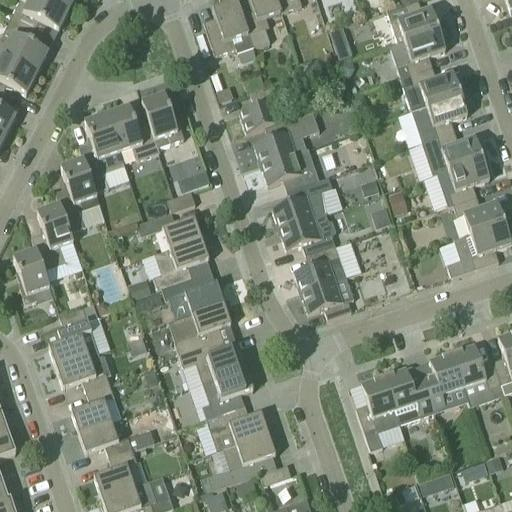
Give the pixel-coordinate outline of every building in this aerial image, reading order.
[(58,36),(68,15),(38,0),(31,0),(27,9),(19,5),(9,25),(33,37),(38,26),(58,36)] [(38,0),(68,15),(75,0),(38,0)] [(248,40),(251,51),(252,53),(269,48),(264,34),(268,33),(265,24),(280,19),(273,0),(246,0),(250,9),(239,13),(236,7),(247,40),(248,40)] [(304,0),(273,0),(280,19),(301,11),(298,2),(304,0)] [(236,56),(251,51),(248,40),(247,40),(236,7),(235,2),(218,8),(219,12),(212,14),(217,31),(205,35),(214,62),(235,54),(236,56)] [(389,52),(403,47),(437,35),(430,15),(421,18),(417,6),(386,17),(397,49),(389,51),(389,52)] [(9,25),(0,43),(0,60),(1,61),(36,79),(47,57),(27,47),(33,37),(9,25)] [(396,73),(397,72),(401,84),(432,73),(428,62),(444,56),(437,35),(403,47),(389,52),(396,73)] [(351,60),(347,50),(335,54),(338,64),(351,60)] [(25,100),(36,79),(1,61),(0,62),(0,100),(0,101),(6,90),(25,100)] [(314,76),(310,65),(299,69),(303,80),(314,76)] [(340,69),(343,79),(350,77),(352,72),(350,65),(340,69)] [(432,73),(401,84),(400,84),(404,96),(408,95),(414,115),(425,112),(459,100),(452,79),(436,85),(432,73)] [(210,81),(215,96),(221,94),(216,79),(210,81)] [(246,140),(264,134),(280,128),(273,107),(278,105),(274,92),(249,101),(254,113),(238,118),(246,140)] [(228,94),(214,98),(218,109),(231,104),(228,94)] [(363,99),(351,103),(356,115),(367,111),(363,99)] [(0,140),(4,143),(15,121),(0,113),(0,101),(0,100),(0,140)] [(141,108),(146,123),(157,154),(158,153),(183,144),(176,124),(172,125),(164,100),(141,108)] [(425,112),(414,115),(411,117),(422,149),(430,146),(454,138),(450,127),(466,121),(459,100),(425,112)] [(129,112),(106,120),(119,158),(132,153),(136,166),(159,158),(158,153),(157,154),(146,123),(134,127),(129,112)] [(280,128),(264,134),(268,144),(253,149),(260,170),(306,155),(302,143),(318,137),(312,117),(280,128)] [(83,165),(89,183),(124,171),(119,158),(106,120),(83,128),(91,149),(80,153),(80,152),(78,153),(82,166),(83,165)] [(454,138),(430,146),(434,158),(440,156),(447,176),(481,165),(474,144),(458,150),(454,138)] [(282,187),(286,197),(318,186),(307,154),(306,155),(260,170),(267,192),(282,187)] [(99,211),(89,183),(83,165),(82,166),(60,173),(67,194),(56,198),(56,197),(54,198),(58,211),(59,210),(64,223),(69,238),(83,233),(78,218),(99,211)] [(476,203),(472,191),(489,186),(481,165),(447,176),(436,180),(447,213),(452,211),(476,203)] [(204,177),(193,181),(197,193),(208,189),(204,177)] [(279,235),(312,223),(325,219),(322,198),(332,194),(328,183),(318,186),(286,197),(289,208),(271,214),(279,235)] [(364,201),(378,197),(374,185),(360,189),(364,201)] [(407,216),(401,196),(387,200),(394,220),(407,216)] [(166,206),(171,218),(194,210),(190,198),(166,206)] [(496,209),(480,214),(476,203),(452,211),(456,223),(462,221),(469,241),(503,229),(496,209)] [(69,238),(64,223),(59,210),(58,211),(36,218),(43,239),(33,243),(32,243),(30,243),(35,256),(36,256),(43,276),(65,269),(59,253),(72,248),(69,238)] [(385,213),(370,218),(376,235),(391,229),(385,213)] [(450,224),(456,222),(453,213),(447,215),(450,224)] [(169,255),(201,245),(194,223),(175,230),(171,218),(136,231),(140,242),(162,235),(169,255)] [(325,219),(312,223),(279,235),(286,256),(301,251),(305,262),(334,252),(331,242),(335,237),(332,227),(327,226),(325,219)] [(451,283),(474,276),(498,267),(494,256),(511,250),(503,229),(469,241),(454,246),(460,266),(447,270),(451,283)] [(123,246),(121,238),(109,241),(111,249),(123,246)] [(208,266),(201,245),(169,255),(154,260),(160,280),(153,283),(157,296),(161,295),(191,284),(187,273),(208,266)] [(334,252),(305,262),(308,272),(293,278),(300,299),(334,287),(346,283),(338,263),(334,252)] [(49,293),(43,276),(36,256),(35,256),(12,264),(21,289),(17,290),(25,310),(36,306),(33,298),(49,293)] [(351,317),(347,307),(353,305),(346,283),(334,287),(300,299),(307,320),(323,315),(327,326),(351,317)] [(132,304),(150,298),(146,284),(127,290),(132,304)] [(169,305),(176,326),(181,324),(223,310),(216,289),(195,296),(191,284),(161,295),(165,307),(169,305)] [(144,301),(132,305),(136,317),(141,316),(148,313),(144,301)] [(102,308),(96,310),(100,320),(111,317),(109,311),(102,308)] [(95,309),(83,312),(86,325),(99,321),(95,309)] [(223,310),(181,324),(188,343),(174,349),(178,361),(213,349),(209,338),(230,331),(223,310)] [(58,322),(63,335),(86,326),(82,314),(58,322)] [(56,337),(61,348),(48,352),(55,374),(98,359),(86,326),(63,335),(56,337)] [(492,368),(500,392),(503,401),(511,398),(511,338),(497,344),(504,364),(492,368)] [(202,390),(245,375),(238,354),(217,361),(213,349),(178,361),(182,374),(195,370),(202,390)] [(503,401),(500,392),(492,368),(480,372),(474,352),(451,360),(463,394),(467,407),(469,413),(503,401)] [(81,388),(85,400),(109,391),(106,382),(111,380),(104,362),(102,362),(102,361),(99,362),(98,359),(55,374),(62,395),(81,388)] [(433,419),(467,407),(463,394),(451,360),(429,367),(435,387),(424,391),(433,419)] [(202,390),(209,411),(202,413),(205,425),(237,414),(233,403),(253,396),(245,375),(202,390)] [(383,383),(394,417),(399,431),(433,419),(424,391),(412,395),(405,375),(383,383)] [(154,377),(145,381),(148,390),(158,386),(154,377)] [(399,431),(394,417),(383,383),(360,390),(367,410),(355,414),(370,457),(382,453),(377,438),(399,431)] [(78,439),(110,427),(120,424),(109,391),(85,400),(89,411),(70,418),(78,439)] [(216,457),(222,455),(235,451),(268,440),(260,419),(241,425),(237,414),(205,425),(216,457)] [(108,464),(132,456),(154,448),(150,437),(118,448),(110,427),(78,439),(85,460),(104,453),(108,464)] [(0,464),(14,459),(13,458),(6,437),(0,439),(0,464)] [(268,440),(235,451),(222,455),(229,475),(207,482),(212,496),(257,480),(253,469),(275,461),(268,440)] [(93,482),(100,503),(133,492),(126,471),(136,468),(132,456),(108,464),(112,476),(93,482)] [(498,461),(485,465),(489,478),(503,474),(498,461)] [(483,467),(472,471),(476,484),(487,480),(483,467)] [(259,480),(263,492),(290,483),(286,471),(259,480)] [(449,479),(439,482),(443,495),(453,491),(449,479)] [(362,511),(376,507),(367,481),(350,487),(359,511),(362,511)] [(251,483),(235,489),(240,502),(256,496),(251,483)] [(0,510),(10,507),(9,504),(7,505),(0,487),(0,510)] [(133,492),(100,503),(103,511),(151,511),(150,510),(156,508),(148,487),(133,492)] [(199,500),(200,505),(213,501),(211,496),(199,500)] [(401,496),(386,501),(389,511),(390,511),(405,507),(401,496)]
